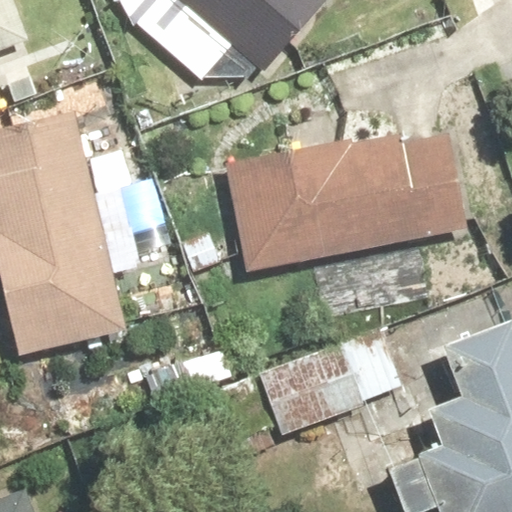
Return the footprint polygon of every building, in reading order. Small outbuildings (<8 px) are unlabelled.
[(4,0),(0,0),(0,101),(37,88),(4,0)] [(337,0),(146,0),(124,27),(205,96),(237,59),(266,83),(337,0)] [(79,113),(0,126),(0,287),(15,374),(120,357),(79,113)] [(456,137),(214,172),(231,283),(472,249),(456,137)] [(386,396),(363,332),(248,373),(272,437),(386,396)] [(511,511),(511,338),(444,365),(461,409),(419,426),(432,459),(386,477),(399,511),(511,511)] [(151,402),(224,375),(211,339),(138,367),(151,402)]
